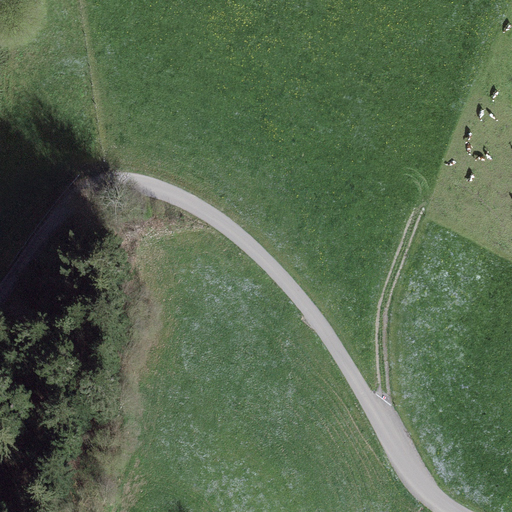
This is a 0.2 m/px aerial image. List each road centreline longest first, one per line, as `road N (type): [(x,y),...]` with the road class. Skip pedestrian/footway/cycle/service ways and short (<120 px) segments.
road 1 (track): [(452,511),(416,481),(335,347),(277,271),(187,201),(135,182),(85,189),(0,295)]
road 2 (track): [(386,432),(383,303),(422,201)]
